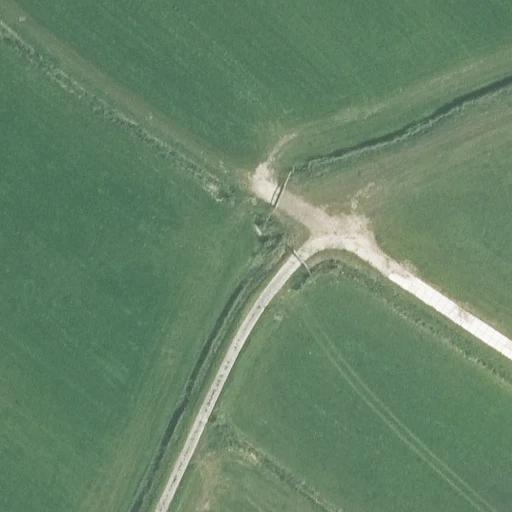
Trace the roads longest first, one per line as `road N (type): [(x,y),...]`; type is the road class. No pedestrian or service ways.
road 1 (unclassified): [(511,353),(341,234),(311,247),(244,329),(160,511)]
road 2 (track): [(0,11),(330,239)]
road 3 (track): [(341,234),(373,190),(511,139)]
